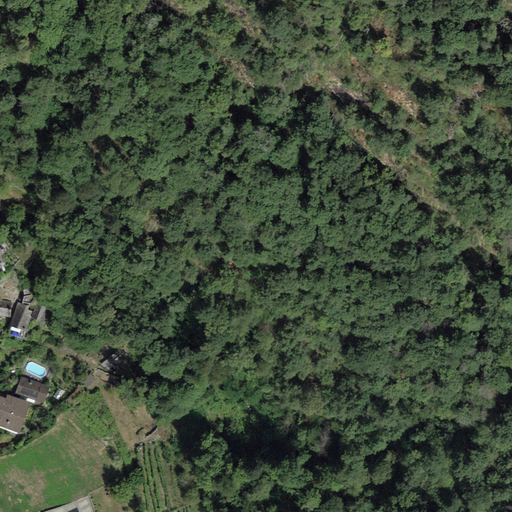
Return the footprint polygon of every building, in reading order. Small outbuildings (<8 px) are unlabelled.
[(0,302),(0,316),(9,318),(11,304),(0,302)] [(33,309),(21,305),(14,327),(25,331),(33,309)] [(51,309),(40,306),(36,321),(46,324),(51,309)] [(51,387),(24,375),(18,390),(44,401),(51,387)] [(0,399),(0,425),(19,432),(28,405),(8,398),(6,402),(0,399)]
